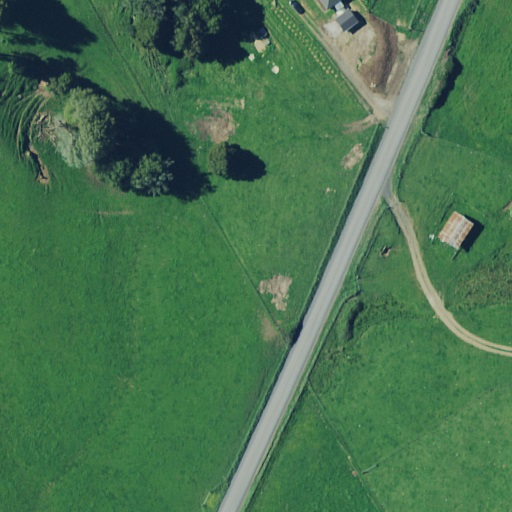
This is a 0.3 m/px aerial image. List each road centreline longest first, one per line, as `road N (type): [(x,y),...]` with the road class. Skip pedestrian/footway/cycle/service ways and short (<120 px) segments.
road 1 (unclassified): [(446,0),(225,511)]
road 2 (track): [(393,126),(300,7)]
